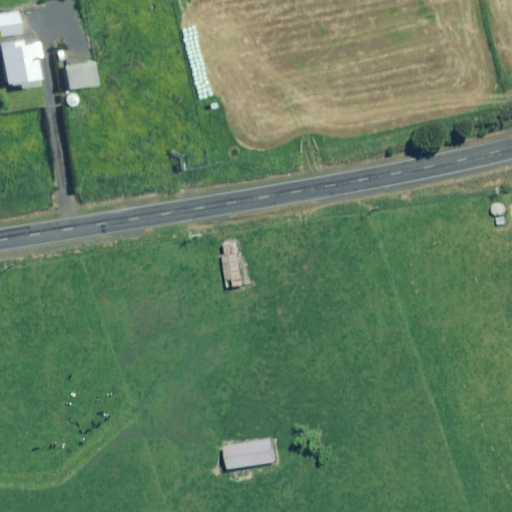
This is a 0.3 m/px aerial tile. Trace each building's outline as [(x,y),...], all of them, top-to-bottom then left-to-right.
[(0,36),(18,33),(15,12),(0,14),(0,36)] [(20,45),(19,42),(0,43),(0,75),(1,85),(15,83),(16,89),(37,86),(32,44),(20,45)] [(93,86),(90,63),(60,67),(63,90),(93,86)] [(242,285),(236,241),(221,244),(227,287),(242,285)] [(274,463),(271,440),(225,447),(228,470),(274,463)]
